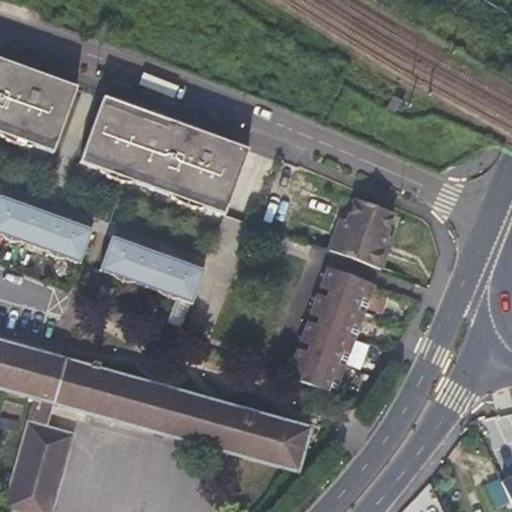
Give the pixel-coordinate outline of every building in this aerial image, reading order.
[(0,134),(7,140),(21,145),(35,146),(54,153),(77,87),(0,58),(0,134)] [(128,101),(104,97),(102,103),(156,124),(159,115),(152,109),(139,103),(128,101)] [(156,124),(102,103),(80,162),(100,169),(111,177),(124,182),(138,183),(170,194),(179,202),(192,208),(212,209),(228,215),(229,210),(248,160),(167,129),(156,124)] [(169,121),(167,129),(248,160),(251,151),(169,121)] [(54,261),(55,261),(63,233),(67,221),(59,221),(36,212),(32,208),(25,204),(18,203),(14,205),(1,200),(0,202),(0,236),(7,244),(16,247),(26,246),(47,254),(54,261)] [(357,203),(393,217),(394,215),(358,200),(357,203)] [(380,248),(393,217),(357,203),(344,234),(337,232),(329,251),(371,268),(380,271),(387,251),(380,248)] [(63,233),(55,261),(63,264),(73,263),(83,267),(95,233),(84,229),(79,224),(70,220),(67,221),(63,233)] [(123,244),(114,240),(102,273),(112,278),(121,284),(130,287),(135,286),(160,295),(167,301),(173,303),(181,302),(194,307),(207,274),(195,270),(191,264),(184,261),(178,260),(172,261),(147,252),(141,248),(133,244),(127,243),(123,244)] [(326,298),(363,313),(374,286),(327,267),(319,288),(328,292),(326,298)] [(328,292),(319,288),(316,294),(326,298),(328,292)] [(292,377),(330,393),(363,313),(326,298),(316,294),(307,315),(317,318),(314,325),(305,321),(297,341),(306,344),(303,350),(294,347),(286,367),(294,371),(292,377)] [(317,318),(307,315),(305,321),(314,325),(317,318)] [(0,341),(0,388),(33,397),(25,423),(50,429),(57,405),(295,472),(308,429),(0,341)] [(297,341),(294,347),(303,350),(306,344),(297,341)] [(286,367),(283,374),(292,377),(294,371),(286,367)] [(53,511),(75,438),(50,429),(25,423),(2,506),(20,511),(53,511)] [(511,476),(502,482),(511,503),(511,476)]
